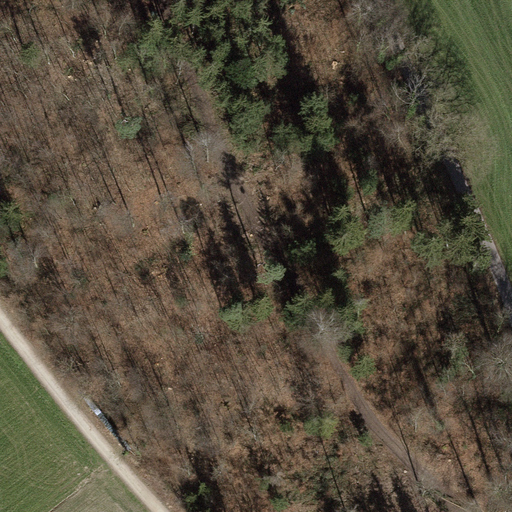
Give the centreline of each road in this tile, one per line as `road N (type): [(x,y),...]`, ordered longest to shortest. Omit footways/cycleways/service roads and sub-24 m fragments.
road 1 (track): [(462,511),(377,425),(348,380),(168,0)]
road 2 (track): [(376,0),(511,306)]
road 3 (track): [(0,312),(162,511)]
